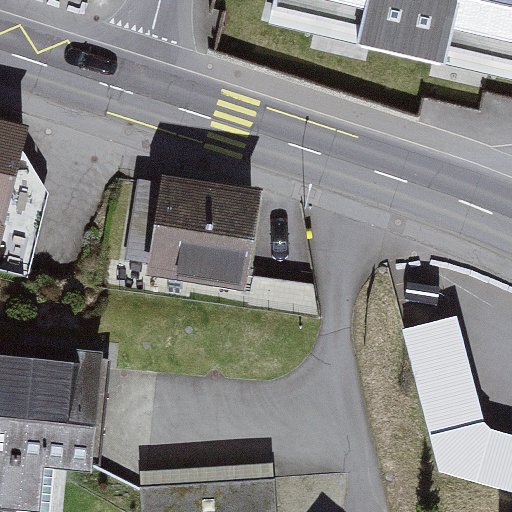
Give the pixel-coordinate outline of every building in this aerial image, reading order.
[(511,0),(282,0),(279,15),(366,34),(362,52),(449,71),(453,53),(511,65),(511,0)] [(0,130),(0,243),(27,137),(0,130)] [(263,192),(165,176),(148,279),(246,296),(263,192)] [(0,509),(26,511),(42,511),(47,468),(95,473),(106,357),(0,346),(0,509)] [(145,478),(146,511),(276,511),(275,473),(145,478)]
